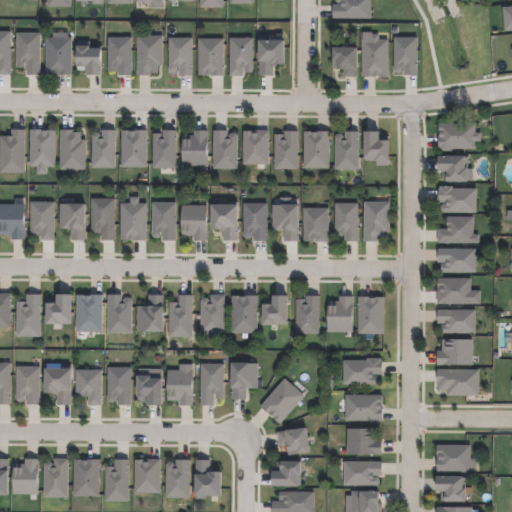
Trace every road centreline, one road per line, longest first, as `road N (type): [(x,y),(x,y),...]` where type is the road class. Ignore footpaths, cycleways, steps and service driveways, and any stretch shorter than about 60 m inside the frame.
road 1 (residential): [(0,103),(411,107),(511,91)]
road 2 (residential): [(410,269),(0,268)]
road 3 (residential): [(411,107),(409,511)]
road 4 (residential): [(0,435),(238,441)]
